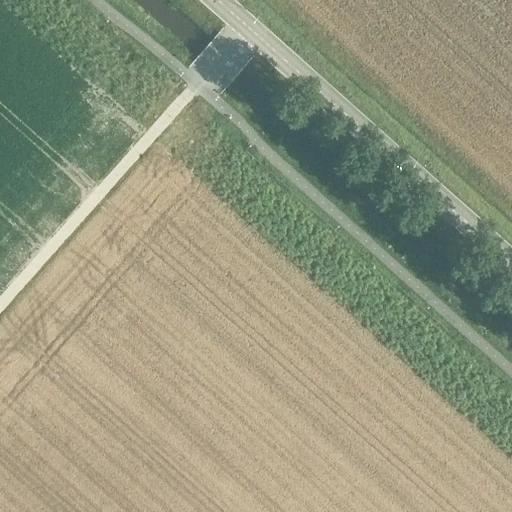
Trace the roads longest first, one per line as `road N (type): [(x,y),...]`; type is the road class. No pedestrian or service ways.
road 1 (tertiary): [(511,263),(250,32)]
road 2 (track): [(0,306),(197,84)]
